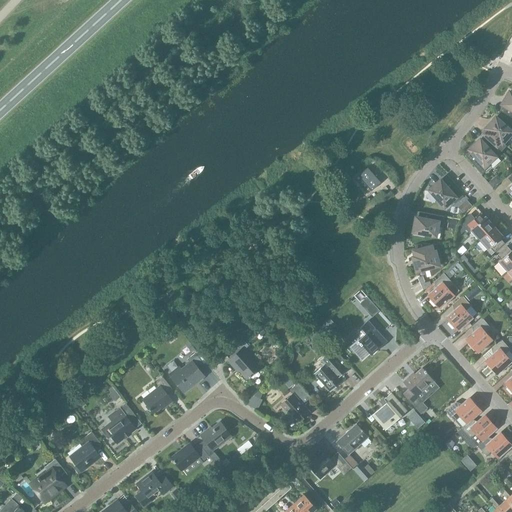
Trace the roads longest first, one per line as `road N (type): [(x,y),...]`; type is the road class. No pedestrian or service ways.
road 1 (residential): [(71,511),(210,405),(230,405),(280,440),(302,443),(431,329)]
road 2 (residential): [(431,329),(404,284),(400,232),(414,186),(448,147)]
road 3 (trunk): [(0,111),(121,0)]
road 4 (residential): [(511,418),(431,329)]
